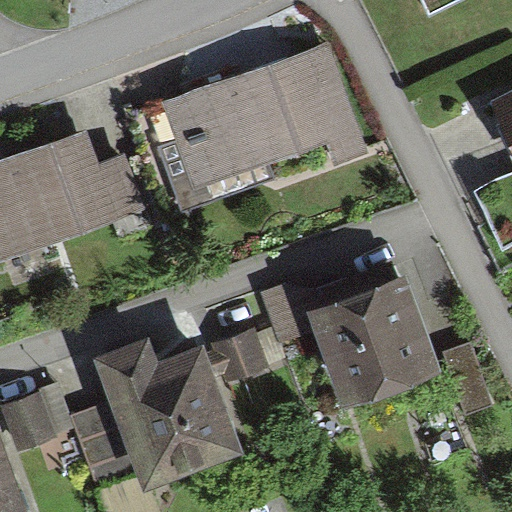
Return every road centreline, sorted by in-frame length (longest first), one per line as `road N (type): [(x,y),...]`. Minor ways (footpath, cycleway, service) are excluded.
road 1 (residential): [(0,352),(433,204)]
road 2 (residential): [(334,0),(433,204)]
road 3 (residential): [(0,80),(204,0)]
road 4 (residential): [(433,204),(511,359)]
